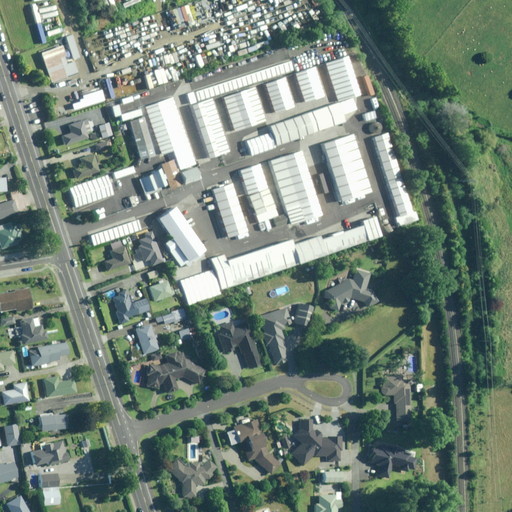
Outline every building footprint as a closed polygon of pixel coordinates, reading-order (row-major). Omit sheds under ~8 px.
[(132,16),(126,0),(103,0),(111,23),(132,16)] [(37,53),(48,82),(49,82),(50,84),(57,82),(56,79),(76,72),(72,61),(64,64),(61,56),(62,55),(58,45),(38,53),(37,53)] [(297,60),(300,69),(319,62),(316,54),(297,60)] [(345,54),(324,62),(337,100),(358,93),(345,54)] [(190,103),(211,97),(293,70),(290,60),(186,93),(190,103)] [(292,74),(302,101),(321,94),(311,67),(292,74)] [(262,84),(272,112),(291,106),(281,78),(262,84)] [(220,98),(231,131),(263,120),(251,87),(220,98)] [(80,100),(77,101),(69,104),(71,110),(102,100),(102,99),(107,98),(104,91),(99,93),(98,90),(79,96),(80,100)] [(205,159),(222,153),(226,151),(208,98),(186,106),(205,159)] [(140,112),(153,108),(152,104),(147,105),(146,102),(142,103),(141,101),(135,103),(138,112),(140,112)] [(333,125),(342,122),(336,102),(300,114),(268,126),(266,126),(269,135),(247,142),(251,154),(270,147),(269,147),(321,129),(323,134),(335,130),(335,128),(333,125)] [(118,115),(116,105),(110,106),(112,116),(118,115)] [(363,121),(371,118),(374,117),(372,111),(361,114),(363,121)] [(150,155),(140,121),(139,117),(124,122),(136,159),(141,158),(150,155)] [(62,146),(85,138),(79,120),(76,121),(65,125),(68,132),(58,136),(62,146)] [(376,133),(378,131),(379,129),(379,127),(379,125),(377,123),(375,122),(373,122),(371,122),(369,124),(368,126),(368,128),(368,130),(370,132),(372,133),(374,133),(376,133)] [(100,138),(110,134),(106,123),(96,126),(100,138)] [(370,137),(396,217),(409,213),(383,134),(370,137)] [(337,202),(368,192),(349,135),(340,138),(318,145),(337,202)] [(106,148),(108,147),(106,140),(93,144),(93,145),(95,151),(96,151),(106,148)] [(289,224),(317,215),(297,152),(270,160),(267,161),(274,185),(283,214),(271,218),(273,223),(271,224),(272,226),(273,225),(274,227),(286,223),(287,225),(289,224)] [(73,179),(96,171),(90,154),(76,158),(79,166),(74,168),(70,169),(73,179)] [(179,184),(175,173),(170,160),(158,164),(161,174),(163,179),(167,189),(179,184)] [(236,171),(244,194),(264,187),(256,164),(236,171)] [(134,172),(132,166),(112,172),(114,179),(134,172)] [(175,173),(179,184),(188,180),(188,182),(196,179),(191,167),(175,173)] [(163,179),(161,174),(160,175),(158,168),(147,173),(147,175),(136,179),(142,196),(143,195),(159,190),(158,187),(164,185),(162,179),(163,179)] [(104,176),(65,188),(71,208),(111,196),(104,176)] [(244,231),(233,198),(228,184),(209,190),(225,238),(244,231)] [(245,197),(252,216),(272,208),(264,189),(245,197)] [(0,218),(18,213),(13,199),(0,202),(0,218)] [(178,220),(170,208),(170,207),(153,219),(167,240),(161,244),(177,266),(200,250),(178,220)] [(362,226),(367,240),(380,236),(374,217),(361,221),(362,226)] [(142,228),(141,225),(139,218),(133,220),(137,229),(142,228)] [(0,245),(1,249),(16,243),(15,241),(22,238),(20,234),(18,234),(17,230),(16,230),(14,225),(11,226),(10,222),(9,222),(0,225),(0,245)] [(317,241),(322,255),(365,240),(360,226),(338,233),(338,232),(327,236),(328,237),(317,241)] [(116,227),(109,229),(113,238),(119,236),(116,227)] [(322,255),(317,241),(315,237),(288,246),(294,264),(294,265),(322,255)] [(294,264),(288,246),(286,240),(223,262),(220,255),(208,259),(218,290),(294,264)] [(104,271),(127,264),(121,246),(108,250),(107,251),(109,257),(110,259),(101,262),(103,268),(104,271)] [(204,259),(212,254),(209,248),(201,254),(204,259)] [(142,268),(148,266),(146,260),(142,262),(140,262),(139,262),(127,266),(127,267),(129,272),(129,273),(130,272),(142,268)] [(214,279),(201,267),(195,273),(193,271),(187,278),(189,280),(182,286),(195,299),(214,279)] [(364,288),(369,274),(354,269),(351,280),(347,279),(328,289),(323,291),(321,298),(328,301),(327,308),(336,311),(338,304),(340,302),(341,305),(348,300),(347,299),(348,299),(361,303),(364,308),(377,302),(372,291),(364,288)] [(154,277),(156,276),(154,270),(153,271),(145,273),(147,279),(149,279),(154,277)] [(169,296),(169,295),(172,294),(170,287),(167,288),(164,281),(160,283),(160,280),(156,282),(157,284),(148,287),(146,288),(151,302),(169,296)] [(32,309),(30,301),(28,287),(14,290),(14,292),(0,293),(0,311),(15,309),(16,312),(32,309)] [(141,312),(137,300),(128,303),(125,294),(123,295),(122,291),(115,293),(116,295),(109,298),(111,303),(112,304),(111,304),(109,304),(107,306),(107,308),(109,309),(111,309),(113,307),(114,311),(113,311),(117,325),(126,322),(125,318),(132,315),(134,315),(141,312)] [(308,320),(311,320),(313,313),(310,312),(312,307),(299,303),(293,323),(306,326),(308,320)] [(162,325),(167,323),(172,321),(172,320),(183,317),(183,316),(185,315),(183,309),(181,310),(181,308),(179,309),(174,310),(168,312),(169,314),(160,317),(162,325)] [(288,322),(286,316),(284,308),(271,312),(266,313),(259,316),(257,317),(262,333),(260,334),(263,345),(265,344),(269,353),(272,364),(273,365),(284,361),(283,358),(282,353),(281,350),(281,349),(278,340),(281,339),(281,337),(279,332),(278,330),(282,329),(281,326),(289,324),(288,322)] [(15,323),(13,317),(13,315),(7,317),(6,315),(0,316),(1,318),(0,318),(0,320),(1,326),(13,323),(15,323)] [(43,331),(42,325),(39,326),(37,318),(32,319),(32,317),(20,320),(20,322),(23,334),(20,335),(22,345),(48,340),(46,330),(43,331)] [(244,322),(243,323),(235,325),(236,328),(232,329),(229,321),(216,326),(218,333),(216,334),(216,335),(222,354),(224,353),(232,350),(231,347),(234,346),(234,345),(236,345),(239,354),(241,354),(245,367),(246,369),(258,365),(256,358),(255,354),(253,349),(252,346),(244,322)] [(152,342),(152,340),(146,324),(132,329),(136,343),(141,355),(155,350),(155,349),(152,342)] [(178,337),(179,341),(188,338),(185,329),(176,332),(178,337)] [(66,342),(37,347),(37,350),(29,351),(31,366),(49,363),(49,361),(59,360),(59,355),(68,354),(66,342)] [(6,364),(15,363),(13,351),(2,352),(0,352),(0,371),(2,371),(4,371),(3,365),(6,364)] [(160,358),(158,351),(148,355),(151,361),(160,358)] [(191,363),(187,361),(181,358),(179,353),(174,355),(173,352),(170,352),(162,355),(164,363),(157,366),(146,364),(143,375),(145,376),(143,387),(156,389),(156,385),(159,384),(160,387),(162,393),(162,394),(174,390),(173,388),(171,382),(170,380),(180,377),(195,385),(202,370),(194,366),(193,366),(194,364),(193,364),(191,363)] [(396,420),(408,420),(407,379),(400,379),(400,375),(397,373),(393,373),(391,375),(391,376),(383,376),(380,376),(380,382),(380,384),(378,387),(378,391),(381,394),(382,395),(391,394),(391,403),(393,403),(394,420),(396,420)] [(58,382),(58,381),(58,376),(55,377),(49,378),(44,379),(47,397),(47,398),(49,397),(76,393),(74,379),(72,380),(58,382)] [(4,405),(29,400),(25,382),(13,385),(14,390),(7,391),(1,392),(4,405)] [(62,429),(67,428),(66,414),(52,416),(52,414),(50,414),(39,415),(41,431),(49,430),(62,429)] [(275,461),(267,454),(264,452),(254,418),(247,421),(236,424),(230,426),(231,429),(229,430),(225,431),(223,432),(227,444),(230,443),(234,442),(242,439),(244,448),(242,449),(245,460),(252,458),(252,460),(257,464),(267,473),(268,474),(281,460),(278,457),(276,460),(275,461)] [(319,434),(313,429),(311,430),(310,429),(310,419),(297,419),(297,428),(291,435),(299,443),(288,454),(300,466),(310,456),(313,456),(322,456),(325,456),(325,461),(338,460),(337,450),(339,450),(339,435),(324,436),(324,437),(321,437),(319,437),(318,436),(319,435),(319,434)] [(5,446),(18,444),(14,424),(1,426),(5,446)] [(278,436),(282,448),(287,446),(283,434),(278,436)] [(47,466),(69,461),(67,453),(65,453),(61,441),(50,444),(49,443),(44,444),(44,443),(39,444),(40,450),(30,452),(34,466),(46,463),(47,466)] [(401,452),(402,449),(379,444),(378,447),(378,448),(369,446),(367,456),(369,456),(368,462),(372,463),(372,464),(376,465),(374,475),(375,476),(386,478),(389,465),(389,466),(390,464),(397,466),(396,470),(405,472),(406,468),(412,469),(414,457),(408,456),(408,454),(401,452)] [(197,461),(188,461),(187,461),(187,466),(182,466),(174,459),(165,468),(175,478),(179,482),(180,482),(181,497),(193,496),(193,486),(193,485),(195,485),(202,485),(201,478),(206,478),(211,474),(209,472),(214,467),(206,459),(200,466),(196,466),(197,461)] [(0,480),(8,479),(8,478),(15,476),(12,463),(2,465),(1,462),(0,462),(0,480)] [(337,471),(320,471),(320,482),(337,482),(337,471)] [(59,504),(57,480),(56,474),(39,475),(34,476),(35,481),(41,480),(43,505),(59,504)] [(338,507),(338,499),(333,499),(333,494),(316,495),(316,503),(312,503),(312,511),(334,511),(334,507),(338,507)] [(23,511),(17,500),(1,510),(2,511),(23,511)] [(172,502),(174,509),(181,507),(180,503),(178,504),(177,501),(172,502)]
